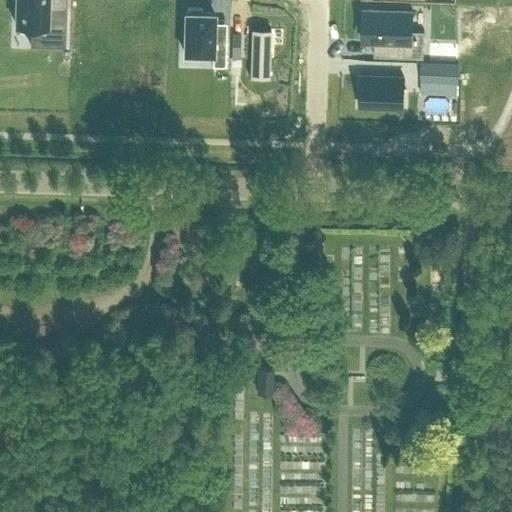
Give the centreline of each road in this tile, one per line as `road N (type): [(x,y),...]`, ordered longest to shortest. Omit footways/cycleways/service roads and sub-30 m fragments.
road 1 (unclassified): [(0,182),(312,190)]
road 2 (unclassified): [(312,190),(511,195)]
road 3 (residential): [(312,190),(314,0)]
road 4 (track): [(459,511),(465,349)]
road 5 (track): [(465,349),(471,194)]
